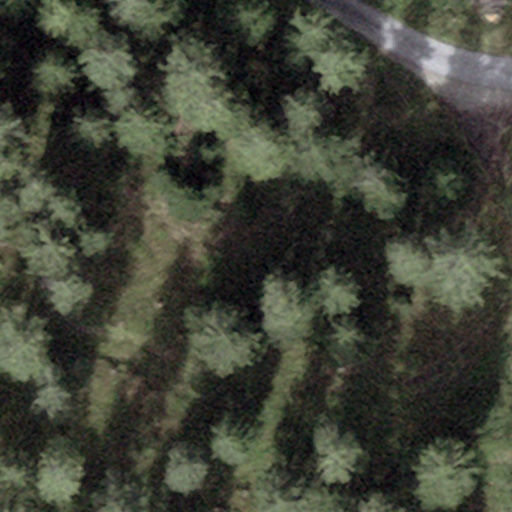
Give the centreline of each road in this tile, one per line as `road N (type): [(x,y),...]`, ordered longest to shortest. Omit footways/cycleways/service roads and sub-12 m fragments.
road 1 (track): [(511,309),(496,337),(408,392),(294,405),(196,385),(100,338),(0,315)]
road 2 (track): [(511,74),(472,71),(321,0)]
road 3 (track): [(472,71),(489,153),(511,197)]
